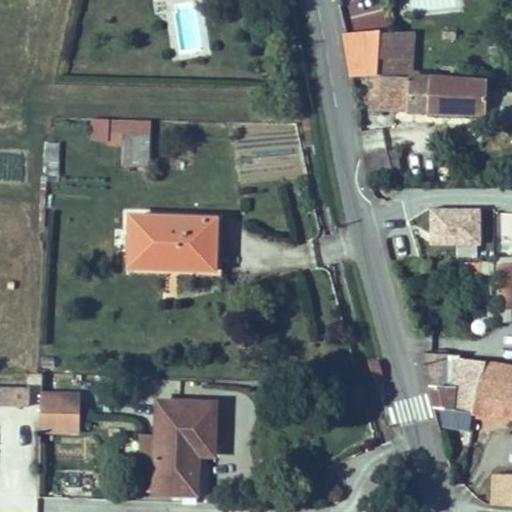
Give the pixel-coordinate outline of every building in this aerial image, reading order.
[(386,0),(346,0),(351,29),(378,25),(376,8),(388,7),(386,0)] [(398,76),(393,36),(354,35),(359,76),(398,76)] [(418,38),(393,36),(398,76),(416,77),(418,38)] [(479,118),(489,91),(488,81),(417,76),(416,77),(359,76),(354,77),(360,106),(479,118)] [(511,125),(511,93),(496,94),(496,126),(511,125)] [(119,146),(119,121),(104,121),(104,146),(119,146)] [(144,167),(145,121),(119,121),(119,146),(119,166),(144,167)] [(383,131),(363,132),(364,149),(384,148),(383,131)] [(59,175),(61,143),(48,142),(46,174),(59,175)] [(370,155),(376,180),(393,179),(391,153),(370,155)] [(482,211),(434,210),(434,240),(481,241),(482,211)] [(133,275),(218,274),(217,217),(133,218),(133,275)] [(411,229),(388,234),(394,260),(417,255),(411,229)] [(499,310),(511,308),(511,264),(495,266),(499,310)] [(477,409),(483,362),(470,361),(468,355),(429,353),(444,407),(477,409)] [(511,359),(510,360),(483,358),(483,362),(477,409),(511,413),(511,359)] [(36,392),(0,390),(0,408),(36,409),(36,392)] [(47,398),(46,433),(82,435),(84,400),(47,398)] [(200,455),(216,455),(216,406),(160,406),(159,493),(199,494),(200,455)] [(494,497),(511,497),(511,465),(504,465),(503,468),(495,468),(494,497)]
